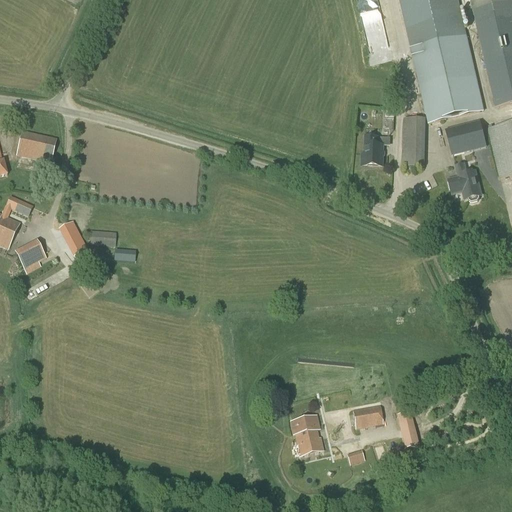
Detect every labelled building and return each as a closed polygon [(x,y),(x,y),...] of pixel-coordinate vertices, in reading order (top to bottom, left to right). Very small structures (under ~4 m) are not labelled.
[(457,0),(399,0),(428,125),(483,112),(457,0)] [(511,0),(469,0),(495,109),(511,105),(511,0)] [(369,55),(388,52),(382,19),(376,20),(376,21),(363,24),(369,55)] [(423,137),(423,121),(403,120),(403,136),(423,137)] [(511,124),(489,131),(502,181),(511,178),(511,124)] [(487,151),(481,127),(448,135),(452,150),(464,147),(466,157),(487,151)] [(51,166),(57,141),(22,133),(16,157),(51,166)] [(422,161),(423,137),(403,136),(402,161),(422,161)] [(383,168),(383,147),(378,147),(378,139),(365,139),(364,157),(362,157),(361,168),(383,168)] [(402,161),(402,169),(422,169),(422,161),(402,161)] [(467,175),(465,166),(456,168),(459,179),(449,182),(453,197),(464,194),(466,201),(469,200),(469,203),(472,204),(478,203),(480,200),(479,197),(482,196),(476,173),(467,175)] [(28,219),(32,209),(10,199),(6,208),(5,209),(1,217),(0,216),(0,248),(8,252),(20,225),(7,220),(11,211),(28,219)] [(115,248),(116,235),(90,232),(89,246),(115,248)] [(74,258),(85,252),(78,239),(67,245),(74,258)] [(24,272),(46,260),(36,242),(14,254),(24,272)] [(135,264),(135,252),(115,251),(114,263),(135,264)] [(379,408),(352,412),(356,431),(383,426),(379,408)] [(411,414),(410,415),(396,418),(400,436),(404,451),(418,448),(411,414)] [(323,453),(318,432),(319,432),(316,418),(290,424),(293,437),(294,437),(299,459),(323,453)] [(378,465),(389,461),(383,442),(371,446),(378,465)] [(350,467),(365,463),(362,452),(347,456),(350,467)]
